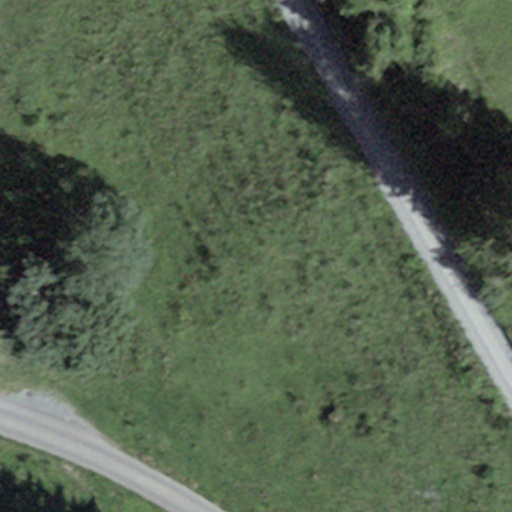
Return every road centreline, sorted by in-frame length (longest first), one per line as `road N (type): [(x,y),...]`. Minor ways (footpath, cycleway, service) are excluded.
road 1 (track): [(304,0),(511,377)]
road 2 (track): [(199,511),(102,461),(0,422)]
